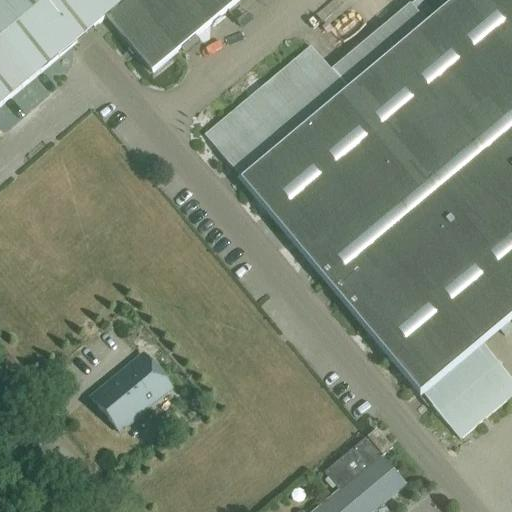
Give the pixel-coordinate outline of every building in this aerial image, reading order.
[(241,0),(0,0),(0,108),(107,19),(153,74),(241,0)] [(511,0),(461,0),(438,20),(420,0),(412,7),(412,6),(332,73),(312,48),(205,138),(460,441),(511,397),(511,381),(482,345),(511,319),(511,0)] [(142,355),(116,377),(90,399),(118,433),(170,389),(142,355)] [(383,457),(393,449),(378,430),(368,438),(383,457)] [(375,511),(405,488),(366,441),(326,474),(342,492),(318,511),(375,511)]
